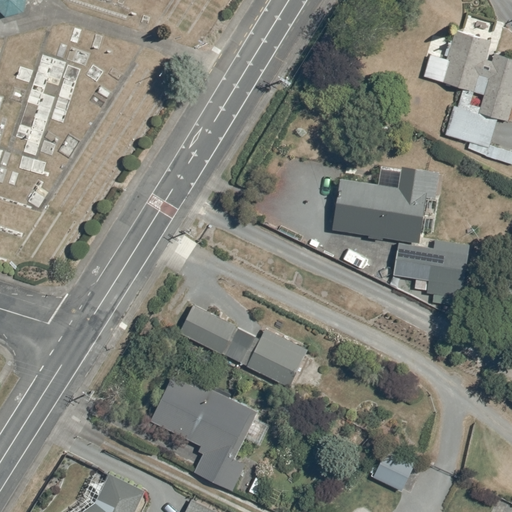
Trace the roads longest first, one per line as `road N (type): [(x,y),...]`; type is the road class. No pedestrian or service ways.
road 1 (secondary): [(81,335),(290,0)]
road 2 (secondary): [(0,465),(81,335)]
